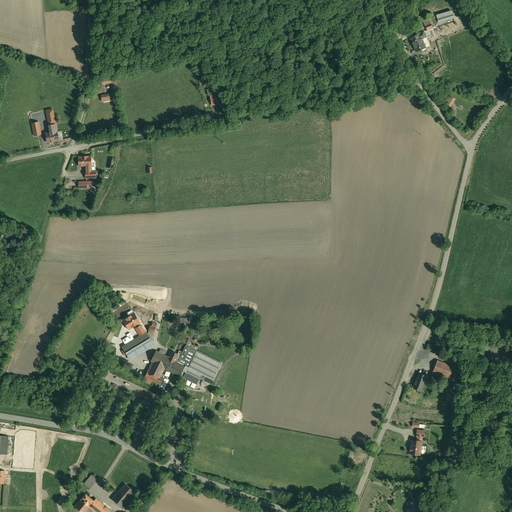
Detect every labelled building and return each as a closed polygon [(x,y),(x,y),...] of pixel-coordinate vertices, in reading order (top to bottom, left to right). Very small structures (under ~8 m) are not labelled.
[(438,15),(440,23),(456,18),(454,10),(438,15)] [(428,18),(422,21),(427,30),(432,28),(428,18)] [(423,32),(419,34),(410,38),(416,52),(425,48),(421,39),(426,37),(423,32)] [(214,88),(207,90),(208,95),(210,95),(212,104),(217,103),(215,94),(214,88)] [(103,102),(119,100),(118,93),(103,94),(103,102)] [(455,99),(450,96),(446,103),(451,106),(455,99)] [(38,122),(32,123),(34,136),(41,135),(38,122)] [(56,131),(55,125),(51,125),(52,132),(46,133),(48,142),(58,140),(57,131),(56,131)] [(91,156),(79,157),(79,166),(85,166),(86,171),(91,171),(91,166),(91,156)] [(148,335),(135,343),(133,340),(127,344),(129,346),(124,349),(129,358),(153,343),(148,335)] [(168,357),(163,354),(165,351),(160,349),(159,352),(156,351),(153,356),(154,357),(155,355),(166,361),(168,357)] [(166,361),(155,355),(154,357),(153,356),(151,361),(152,362),(157,365),(158,365),(160,366),(158,369),(163,371),(165,368),(180,376),(196,384),(199,378),(211,384),(222,363),(197,350),(195,356),(183,350),(182,352),(179,350),(177,354),(171,351),(168,357),(166,361)] [(453,367),(437,360),(432,374),(447,380),(453,367)] [(157,365),(152,362),(143,381),(150,384),(152,380),(161,385),(164,379),(160,377),(163,371),(158,369),(160,366),(158,365),(157,365)] [(427,376),(418,373),(412,388),(421,391),(427,376)] [(421,456),(423,438),(425,439),(426,431),(417,430),(416,437),(417,437),(417,440),(411,440),(409,455),(421,456)] [(98,479),(92,474),(85,483),(90,488),(98,479)] [(125,484),(112,499),(121,507),(128,499),(132,502),(138,495),(125,484)] [(94,501),(85,494),(75,507),(81,511),(85,511),(89,507),(94,501)] [(109,511),(111,511),(96,498),(94,501),(89,507),(94,511),(109,511)]
